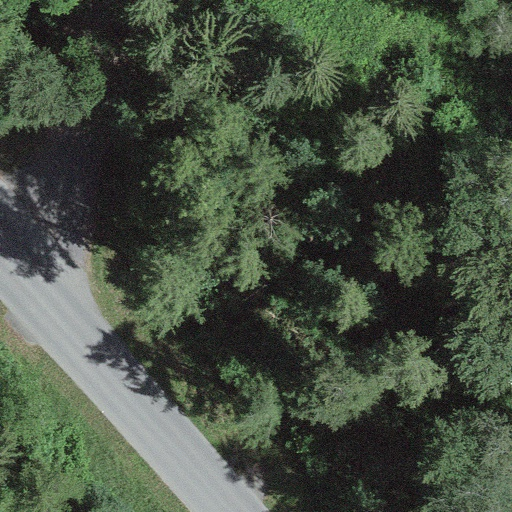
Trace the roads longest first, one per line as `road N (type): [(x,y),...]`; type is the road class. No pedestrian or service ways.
road 1 (track): [(63,344),(112,0)]
road 2 (tertiary): [(0,272),(221,511)]
